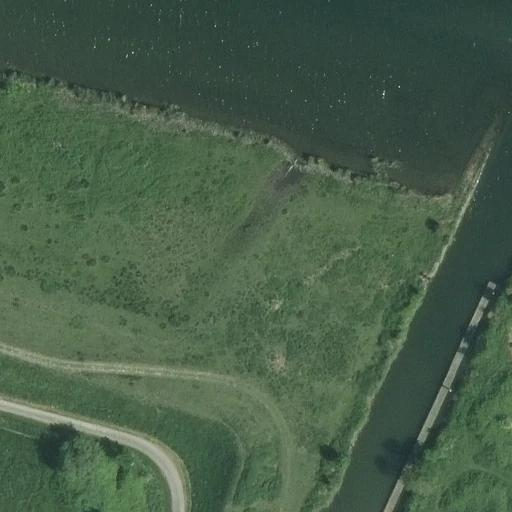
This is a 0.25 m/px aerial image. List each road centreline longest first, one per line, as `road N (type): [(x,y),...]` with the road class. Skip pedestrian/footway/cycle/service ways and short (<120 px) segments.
road 1 (track): [(280,511),(287,479),(282,433),(250,388),(213,376),(52,363)]
road 2 (track): [(0,404),(138,444),(170,473),(177,511)]
